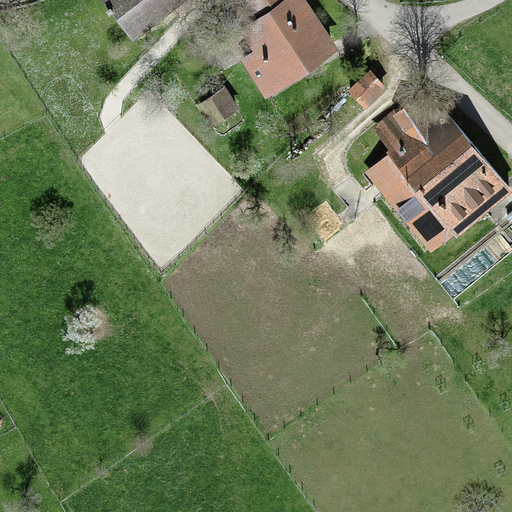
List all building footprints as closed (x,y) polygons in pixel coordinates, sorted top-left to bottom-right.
[(174,0),(107,0),(131,33),(174,0)] [(283,0),(262,14),(253,0),(232,0),(248,23),(242,27),(257,49),(244,58),(264,88),(331,43),(303,0),(283,0)] [(370,69),(350,88),(362,101),(382,83),(370,69)] [(200,103),(212,119),(234,104),(222,87),(200,103)] [(370,168),(434,244),(507,184),(427,88),(380,125),(397,147),(370,168)]
